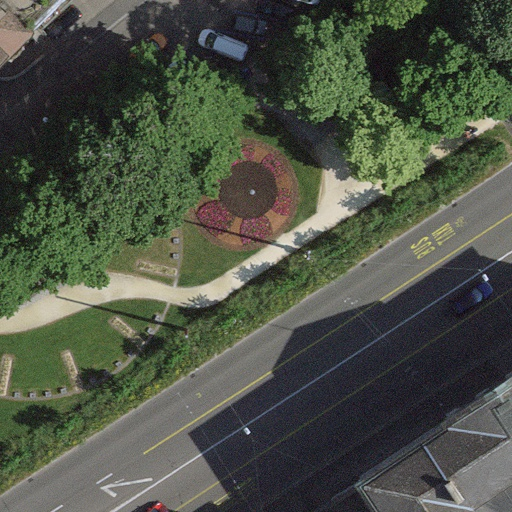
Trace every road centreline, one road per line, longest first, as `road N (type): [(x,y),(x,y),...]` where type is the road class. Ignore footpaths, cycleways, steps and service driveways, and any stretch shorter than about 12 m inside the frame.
road 1 (primary): [(511,213),(42,511)]
road 2 (primary): [(169,511),(511,288)]
road 3 (residential): [(208,0),(0,160)]
